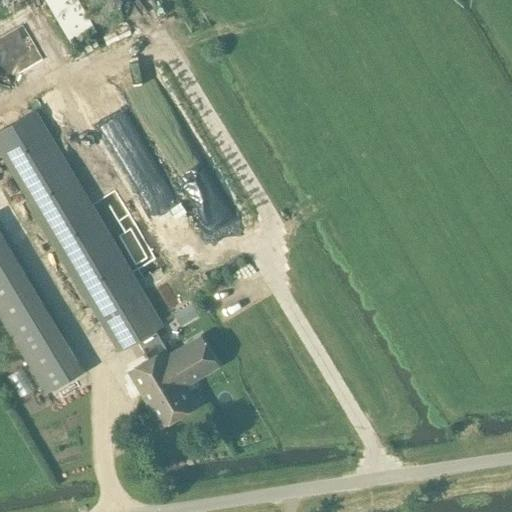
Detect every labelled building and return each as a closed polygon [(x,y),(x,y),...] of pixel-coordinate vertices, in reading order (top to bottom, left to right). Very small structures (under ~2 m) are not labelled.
[(44,0),(72,47),(96,32),(77,0),(44,0)] [(35,110),(0,130),(0,152),(117,351),(137,339),(155,329),(162,324),(35,110)] [(0,319),(45,396),(85,372),(0,229),(0,319)] [(220,267),(205,276),(225,313),(242,304),(220,267)] [(192,280),(173,291),(178,301),(198,290),(192,280)] [(173,314),(180,326),(199,315),(192,303),(173,314)] [(155,329),(137,339),(149,359),(133,369),(143,386),(140,388),(161,424),(196,404),(184,384),(217,365),(200,336),(170,354),(155,329)]
